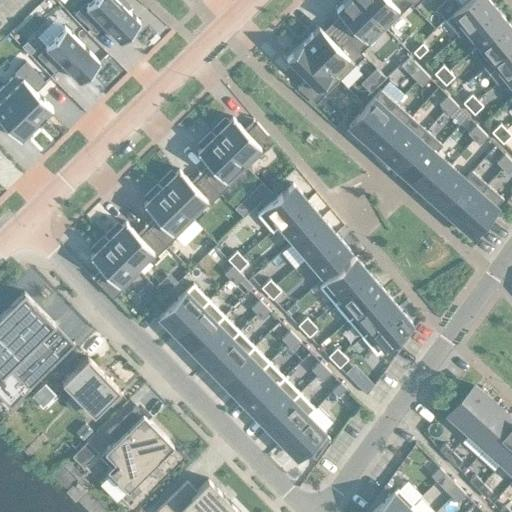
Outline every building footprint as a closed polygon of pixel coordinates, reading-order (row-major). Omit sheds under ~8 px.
[(76,0),(71,5),(91,26),(100,18),(117,34),(125,26),(126,27),(135,18),(134,17),(136,15),(123,2),(125,0),(76,0)] [(340,28),(343,32),(357,46),(357,45),(382,21),(360,0),(335,0),(332,3),(349,20),(340,28)] [(360,0),(382,21),(403,0),(360,0)] [(456,0),(448,7),(462,23),(490,0),(456,0)] [(490,0),(462,23),(474,38),(475,39),(503,16),(490,0)] [(475,39),(474,38),(467,44),(480,61),(511,35),(511,26),(503,16),(475,39)] [(42,39),(33,48),(50,66),(60,57),(76,74),(84,66),(85,66),(94,57),(95,55),(61,19),(41,38),(42,39)] [(343,32),(335,40),(315,20),(299,36),(335,73),(360,49),(357,45),(357,46),(343,32)] [(511,61),(511,35),(480,61),(494,78),(501,72),(501,71),(511,61)] [(335,73),(299,36),(282,52),(302,72),(293,81),(311,97),(335,73)] [(418,36),(409,45),(415,51),(423,42),(418,36)] [(405,50),(397,59),(406,68),(415,60),(405,50)] [(12,66),(0,78),(0,83),(32,117),(34,115),(34,116),(43,108),(42,107),(49,101),(32,84),(41,75),(21,54),(11,64),(12,66)] [(430,66),(436,72),(444,64),(439,58),(430,66)] [(412,74),(420,66),(415,60),(406,68),(412,74)] [(511,84),(511,61),(501,71),(501,72),(511,84)] [(372,62),(368,66),(377,75),(381,71),(372,62)] [(444,64),(436,72),(441,78),(450,70),(444,64)] [(426,71),(420,66),(412,74),(418,80),(426,71)] [(0,116),(16,132),(32,117),(0,83),(0,116)] [(360,132),(392,97),(376,83),(344,118),(360,132)] [(465,102),(473,93),(468,88),(459,96),(465,102)] [(444,89),(435,97),(441,103),(449,95),(444,89)] [(479,99),(473,93),(465,102),(470,107),(479,99)] [(449,95),(441,103),(446,109),(455,101),(449,95)] [(407,111),(392,97),(360,132),(376,146),(407,111)] [(208,125),(243,161),(269,135),(253,116),(243,125),(229,111),(224,116),(220,112),(208,124),(207,123),(207,124),(208,125)] [(376,146),(391,160),(422,124),(407,111),(376,146)] [(487,125),(493,131),(502,122),(496,117),(487,125)] [(469,132),(478,124),(472,119),(464,127),(469,132)] [(502,122),(493,131),(499,137),(507,128),(502,122)] [(216,187),(243,161),(208,125),(207,124),(206,124),(207,125),(195,137),(198,140),(193,145),(207,160),(198,169),(216,187)] [(422,124),(391,160),(406,173),(431,145),(432,145),(438,138),(422,124)] [(478,124),(469,132),(475,138),(483,130),(478,124)] [(421,187),(447,158),(432,145),(431,145),(406,173),(421,187)] [(501,148),(492,156),(498,162),(506,153),(501,148)] [(506,153),(498,162),(503,167),(511,159),(506,153)] [(461,171),(447,158),(421,187),(436,200),(462,172),(461,171)] [(185,209),(186,208),(202,193),(206,197),(216,187),(198,169),(189,177),(175,163),(170,168),(167,164),(155,176),(154,175),(153,176),(154,177),(185,209)] [(452,214),(483,178),(468,164),(461,171),(462,172),(436,200),(452,214)] [(190,212),(186,208),(185,209),(154,177),(153,176),(152,176),(154,177),(141,189),(145,193),(140,198),(154,212),(145,221),(163,239),(190,212)] [(275,218),(304,194),(289,177),(253,207),(269,225),(276,219),(275,218)] [(499,192),(483,178),(452,214),(468,228),(499,192)] [(289,235),(318,210),(304,194),(275,218),(276,219),(289,235)] [(332,227),(318,210),(289,235),(303,251),(332,227)] [(132,261),(133,261),(142,251),(148,257),(156,250),(154,248),(163,239),(145,221),(136,230),(122,215),(117,220),(113,217),(101,228),(100,227),(99,228),(101,229),(132,261)] [(346,244),(332,227),(303,251),(318,268),(346,244)] [(136,265),(133,261),(132,261),(101,229),(99,228),(100,230),(88,241),(91,245),(86,250),(100,264),(91,273),(109,291),(136,265)] [(229,259),(238,250),(232,244),(224,253),(229,259)] [(243,256),(238,250),(229,259),(235,264),(243,256)] [(330,297),(365,267),(351,250),(315,280),(330,297)] [(226,273),(234,264),(229,258),(220,267),(226,273)] [(240,270),(234,264),(226,273),(231,278),(240,270)] [(344,314),(379,283),(365,267),(330,297),(344,314)] [(257,281),(263,287),(271,278),(266,273),(257,281)] [(171,326),(205,293),(189,277),(155,310),(171,326)] [(271,278),(263,287),(268,292),(277,284),(271,278)] [(344,314),(358,330),(393,300),(379,283),(344,314)] [(0,372),(17,389),(53,354),(35,334),(52,318),(20,285),(0,304),(0,372)] [(220,308),(205,293),(171,326),(186,342),(220,308)] [(253,307),(261,299),(256,293),(247,301),(253,307)] [(267,304),(261,299),(253,307),(258,313),(267,304)] [(393,300),(358,330),(372,347),(408,317),(393,300)] [(235,324),(220,308),(186,342),(201,357),(235,324)] [(298,324),(307,316),(302,310),(293,318),(298,324)] [(312,322),(307,316),(298,324),(303,330),(312,322)] [(216,373),(250,339),(235,324),(201,357),(216,373)] [(277,332),(283,338),(291,330),(286,324),(277,332)] [(291,330),(283,338),(288,344),(297,335),(291,330)] [(216,373),(231,388),(265,354),(250,339),(216,373)] [(323,349),(328,355),(338,347),(332,341),(323,349)] [(338,347),(328,355),(334,361),(343,353),(338,347)] [(90,408),(116,383),(84,350),(58,376),(90,408)] [(231,388),(246,403),(281,370),(265,354),(231,388)] [(313,369),(321,360),(316,355),(307,363),(313,369)] [(327,366),(321,360),(313,369),(318,374),(327,366)] [(281,370),(246,403),(261,419),(296,385),(281,370)] [(363,370),(353,380),(360,387),(370,377),(363,370)] [(336,376),(328,384),(334,390),(342,382),(336,376)] [(42,378),(25,394),(31,400),(35,397),(38,400),(51,388),(42,378)] [(465,426),(492,397),(475,382),(449,411),(465,426)] [(261,419),(277,435),(304,408),(311,401),(296,385),(261,419)] [(482,440),(508,411),(492,397),(465,426),(482,440)] [(304,408),(277,435),(292,450),(301,442),(311,451),(325,432),(318,425),(320,424),(304,408)] [(110,463),(96,478),(112,494),(169,438),(144,412),(142,410),(129,423),(126,419),(111,434),(96,449),(106,459),(110,463)] [(498,454),(511,438),(511,414),(508,411),(482,440),(498,454)] [(81,417),(71,426),(79,434),(89,425),(81,417)] [(83,435),(68,450),(80,461),(94,446),(83,435)] [(435,443),(443,451),(449,446),(441,437),(435,443)] [(511,467),(511,438),(498,454),(511,467)] [(449,446),(443,451),(452,460),(458,454),(449,446)] [(441,466),(435,461),(427,469),(432,475),(441,466)] [(465,474),(473,482),(479,477),(471,468),(465,474)] [(192,484),(182,474),(150,505),(157,511),(176,511),(182,506),(187,511),(237,511),(240,509),(204,472),(192,484)] [(447,490),(456,482),(450,476),(442,484),(447,490)] [(479,477),(473,482),(482,491),(488,485),(479,477)] [(363,511),(395,511),(407,501),(410,498),(393,481),(363,511)] [(461,487),(456,482),(447,490),(453,496),(461,487)] [(495,505),(502,511),(504,511),(509,508),(501,499),(495,505)] [(417,511),(407,501),(395,511),(417,511)]
